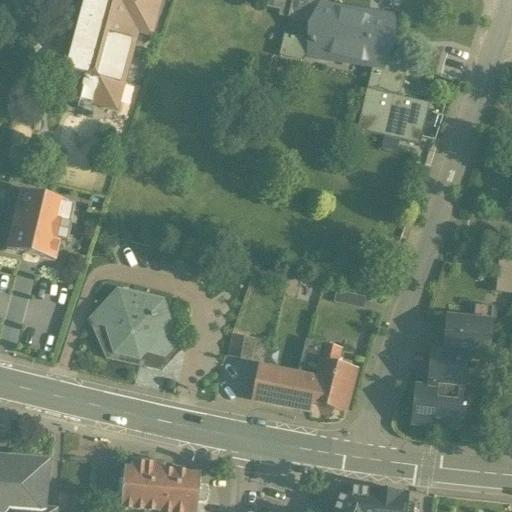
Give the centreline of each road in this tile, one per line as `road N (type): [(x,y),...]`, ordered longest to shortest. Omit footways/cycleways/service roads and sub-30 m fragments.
road 1 (residential): [(362,459),(507,0)]
road 2 (primary): [(255,441),(0,382)]
road 3 (primary): [(511,475),(362,459)]
